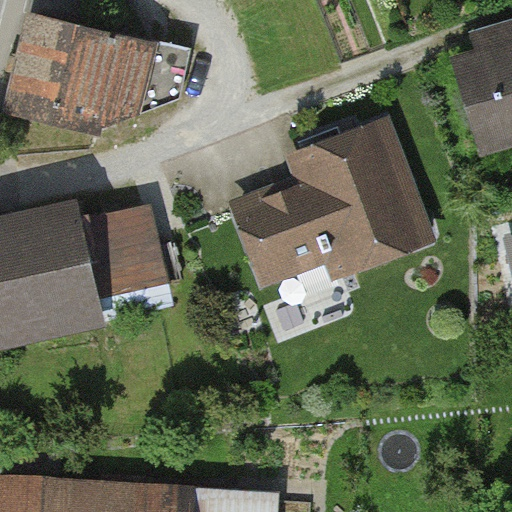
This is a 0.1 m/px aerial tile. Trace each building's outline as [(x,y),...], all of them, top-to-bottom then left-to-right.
[(192,107),(199,53),(26,18),(4,117),(108,137),(192,107)] [(444,68),(470,162),(511,150),(511,24),(460,39),(466,62),(444,68)] [(441,251),(390,119),(295,155),(310,193),(231,223),(257,291),(313,269),(324,296),(441,251)] [(0,241),(0,345),(178,306),(155,207),(0,241)] [(0,485),(0,511),(275,511),(276,499),(0,485)]
